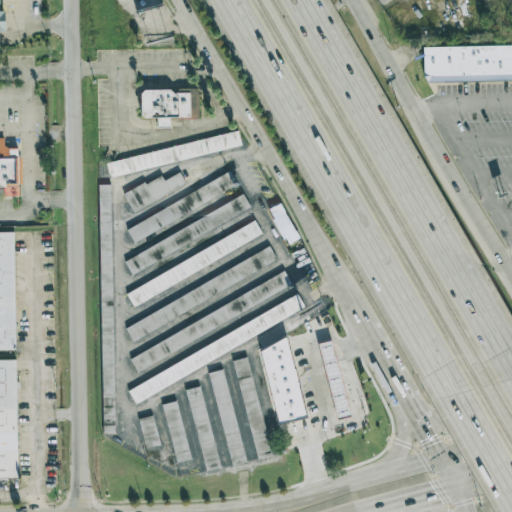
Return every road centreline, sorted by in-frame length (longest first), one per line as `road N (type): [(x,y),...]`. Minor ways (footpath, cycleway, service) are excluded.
road 1 (residential): [(72,0),(82,511)]
road 2 (motorway): [(228,0),(454,395)]
road 3 (motorway): [(267,0),(488,386)]
road 4 (motorway): [(511,357),(307,0)]
road 5 (primary): [(184,0),(360,309)]
road 6 (primary): [(475,216),(352,0)]
road 7 (secondary): [(451,482),(418,464),(280,503),(216,511)]
road 8 (primary): [(382,350),(403,434),(394,458),(372,476)]
